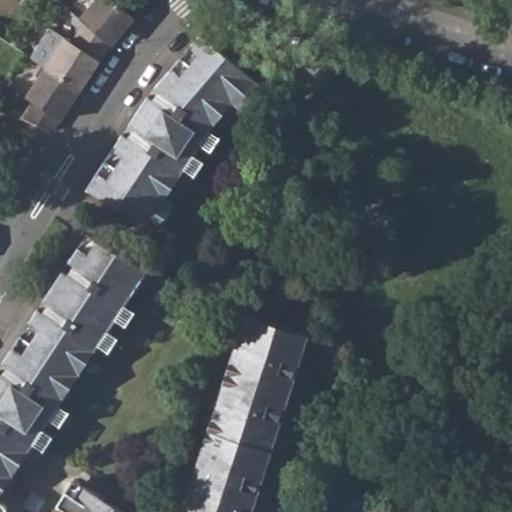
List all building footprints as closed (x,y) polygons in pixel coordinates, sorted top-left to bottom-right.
[(114,0),(95,0),(81,18),(85,21),(110,43),(111,44),(134,17),(114,0)] [(46,67),(79,89),(98,60),(110,43),(85,21),(72,42),(49,27),(30,56),(46,67)] [(200,143),(209,129),(233,102),(243,110),(263,86),(200,34),(189,46),(199,54),(177,79),(168,71),(156,85),(160,88),(152,99),(147,95),(129,123),(135,126),(127,138),(122,134),(112,149),(123,156),(107,179),(97,172),(86,189),(158,230),(174,205),(165,199),(183,167),(193,153),(200,143)] [(168,71),(177,79),(199,54),(189,46),(168,71)] [(33,101),(21,119),(51,130),(79,89),(46,67),(27,97),(33,101)] [(200,143),(211,150),(220,137),(209,129),(200,143)] [(97,172),(107,179),(123,156),(112,149),(97,172)] [(183,167),(194,176),(204,161),(193,153),(183,167)] [(77,246),(87,253),(95,241),(85,234),(77,246)] [(58,403),(97,344),(105,330),(114,317),(124,304),(147,269),(95,241),(87,253),(77,246),(68,260),(74,264),(66,275),(61,271),(43,299),(48,302),(41,313),(36,309),(26,324),(37,330),(22,353),(11,347),(3,360),(8,363),(0,375),(0,374),(0,511),(4,511),(5,506),(0,501),(0,491),(32,442),(41,429),(48,418),(58,403)] [(114,317),(126,325),(135,310),(124,304),(114,317)] [(253,511),(252,511),(259,492),(256,491),(260,478),(263,479),(282,420),(279,419),(283,406),(286,407),(296,376),(293,376),(298,363),(300,364),(310,334),(246,313),(181,511),(253,511)] [(11,347),(22,353),(37,330),(26,324),(11,347)] [(97,344),(109,352),(117,338),(105,330),(97,344)] [(48,418),(59,426),(69,411),(58,403),(48,418)] [(32,442),(43,450),(52,436),(41,429),(32,442)] [(65,490),(77,497),(85,485),(74,478),(65,490)] [(66,511),(138,511),(106,490),(102,496),(85,485),(77,497),(65,490),(56,504),(66,511)] [(22,504),(34,511),(37,511),(46,499),(32,490),(22,504)]
